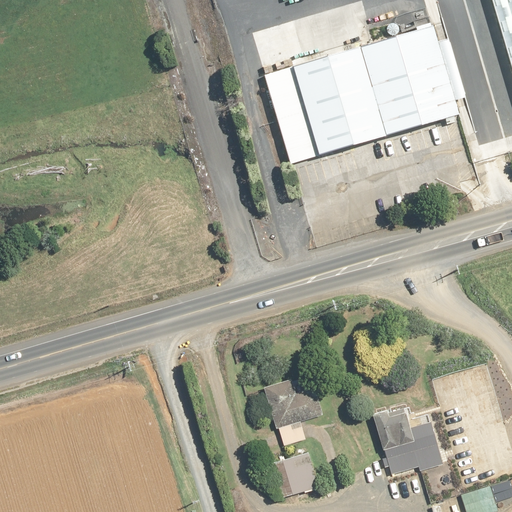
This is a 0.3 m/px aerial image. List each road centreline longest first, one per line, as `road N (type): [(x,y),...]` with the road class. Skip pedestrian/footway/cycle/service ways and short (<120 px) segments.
road 1 (primary): [(0,370),(511,222)]
road 2 (unknown): [(191,314),(235,482),(255,511)]
road 3 (unknown): [(511,372),(463,320),(373,261)]
